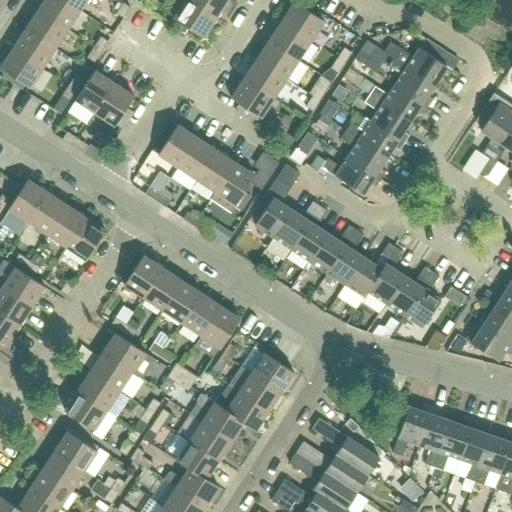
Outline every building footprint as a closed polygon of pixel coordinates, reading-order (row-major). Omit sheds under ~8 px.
[(45,0),(38,11),(68,30),(81,11),(63,0),(45,0)] [(63,0),(81,11),(87,0),(63,0)] [(137,0),(137,2),(142,5),(147,9),(152,2),(149,0),(137,0)] [(185,33),(188,28),(204,38),(217,18),(188,0),(171,0),(181,7),(174,18),(170,24),(185,33)] [(188,0),(217,18),(228,0),(188,0)] [(294,2),(282,22),(311,41),(324,22),(294,2)] [(116,14),(124,18),(131,8),(123,3),(116,14)] [(38,11),(26,30),(56,49),(68,30),(38,11)] [(269,41),(299,60),(311,41),(282,22),(269,41)] [(26,30),(13,49),(43,68),(56,49),(26,30)] [(102,52),(108,42),(101,37),(94,47),(102,52)] [(447,79),(453,71),(459,61),(426,39),(419,49),(413,57),(391,42),(384,52),(393,59),(435,86),(441,75),(447,79)] [(269,41),(257,60),(286,80),(299,60),(269,41)] [(377,48),(367,41),(355,59),(365,66),(377,48)] [(95,63),(102,52),(94,47),(87,58),(95,63)] [(345,63),(352,53),(344,48),(338,58),(345,63)] [(43,68),(13,49),(0,68),(30,88),(43,68)] [(338,74),(345,63),(338,58),(331,69),(338,74)] [(395,85),(428,107),(433,100),(428,96),(435,86),(393,59),(388,67),(401,75),(395,85)] [(257,60),(244,79),(274,99),(286,80),(257,60)] [(95,71),(76,101),(95,114),(115,84),(95,71)] [(320,101),(332,82),(320,74),(309,92),(313,95),(312,97),(320,101)] [(69,86),(77,90),(84,80),(76,75),(69,86)] [(261,118),(274,99),(244,79),(231,99),(239,104),(235,110),(252,121),(256,115),(261,118)] [(115,84),(95,114),(115,127),(134,97),(115,84)] [(375,86),(370,95),(411,122),(418,111),(423,115),(428,107),(395,85),(388,95),(375,86)] [(70,101),(77,90),(69,86),(62,96),(70,101)] [(411,122),(370,95),(364,103),(378,111),(372,121),(371,121),(405,144),(410,136),(404,132),(411,122)] [(313,112),(320,101),(312,97),(306,107),(313,112)] [(480,131),(499,143),(511,123),(511,111),(499,103),(480,131)] [(346,131),(387,158),(394,147),(400,151),(405,144),(371,121),(372,121),(365,116),(358,127),(351,122),(346,131)] [(511,123),(499,143),(496,148),(489,159),(479,174),(483,177),(488,176),(503,153),(506,148),(511,151),(511,123)] [(178,168),(197,138),(178,125),(158,155),(178,168)] [(311,129),(297,144),(306,152),(320,137),(311,129)] [(347,157),(365,169),(381,180),(386,172),(380,168),(387,158),(346,131),(340,139),(354,148),(347,157)] [(279,140),(290,147),(295,139),(284,132),(279,140)] [(63,140),(73,147),(78,140),(67,133),(63,140)] [(197,138),(178,168),(197,180),(216,151),(197,138)] [(73,147),(84,154),(88,147),(78,140),(73,147)] [(481,154),(489,159),(496,148),(489,143),(481,154)] [(197,180),(215,192),(216,193),(232,169),(235,163),(216,151),(197,180)] [(365,169),(347,157),(341,167),(327,159),(326,161),(317,155),(310,166),(324,175),(327,171),(363,194),(370,184),(376,187),(381,180),(365,169)] [(235,163),(232,169),(216,193),(215,192),(211,199),(231,212),(255,176),(235,163)] [(300,173),(286,164),(266,194),(273,199),(255,225),(274,238),(292,210),(281,203),(300,173)] [(262,172),(254,185),(260,189),(269,176),(262,172)] [(28,222),(47,192),(28,179),(8,209),(28,222)] [(145,194),(156,201),(160,194),(150,187),(145,194)] [(47,192),(28,222),(47,234),(66,205),(47,192)] [(0,197),(0,208),(2,210),(9,199),(2,194),(0,197)] [(160,194),(156,201),(166,208),(171,201),(160,194)] [(306,212),(313,217),(320,206),(313,201),(306,212)] [(47,234),(66,247),(85,217),(66,205),(47,234)] [(327,211),(320,206),(313,217),(320,222),(327,211)] [(310,222),(292,210),(274,238),(291,249),(310,222)] [(188,212),(183,219),(194,226),(199,219),(188,212)] [(105,230),(85,217),(66,247),(85,260),(105,230)] [(209,226),(199,219),(194,226),(204,233),(209,226)] [(291,249),(309,261),(328,233),(310,222),(291,249)] [(342,236),(349,240),(356,230),(349,225),(342,236)] [(363,235),(356,230),(349,240),(356,245),(363,235)] [(309,261),(327,273),(346,245),(328,233),(309,261)] [(389,259),(396,248),(389,243),(382,254),(389,259)] [(327,273),(345,285),(364,257),(346,245),(327,273)] [(396,248),(389,259),(396,263),(403,253),(396,248)] [(30,261),(25,268),(35,275),(45,259),(35,253),(30,261)] [(14,261),(25,268),(30,261),(19,254),(14,261)] [(143,298),(163,268),(143,255),(124,285),(143,298)] [(382,269),(364,257),(345,285),(364,297),(368,292),(367,291),(382,269)] [(367,291),(368,292),(385,303),(404,275),(385,263),(382,269),(367,291)] [(15,267),(2,287),(32,306),(45,287),(15,267)] [(385,303),(403,315),(432,272),(425,267),(415,283),(404,275),(385,303)] [(182,280),(163,268),(143,298),(162,310),(182,280)] [(440,299),(429,292),(439,276),(432,272),(403,315),(422,327),(440,299)] [(60,291),(67,296),(74,285),(67,280),(60,291)] [(182,280),(162,310),(181,323),(201,293),(182,280)] [(444,297),(459,306),(465,296),(450,286),(444,297)] [(2,287),(0,289),(0,312),(19,325),(32,306),(2,287)] [(489,303),(511,317),(511,292),(507,289),(500,299),(494,295),(489,303)] [(201,293),(181,323),(200,335),(220,305),(201,293)] [(490,314),(483,325),(511,343),(511,317),(489,303),(484,311),(490,314)] [(220,348),(225,340),(239,318),(220,305),(200,335),(220,348)] [(19,325),(0,312),(0,340),(6,345),(19,325)] [(121,331),(126,324),(115,317),(111,324),(121,331)] [(137,331),(126,324),(121,331),(132,338),(137,331)] [(511,343),(483,325),(476,335),(470,331),(465,339),(498,361),(505,351),(511,355),(511,343)] [(167,347),(174,336),(162,329),(156,340),(167,347)] [(115,333),(102,352),(132,372),(145,352),(115,333)] [(159,356),(164,349),(153,342),(149,349),(159,356)] [(236,348),(229,343),(222,354),(229,358),(236,348)] [(241,366),(251,372),(281,392),(293,372),(254,346),(241,366)] [(174,356),(164,349),(159,356),(170,363),(174,356)] [(102,352),(90,371),(119,391),(132,372),(102,352)] [(229,358),(222,354),(215,364),(222,369),(229,358)] [(176,363),(171,370),(182,377),(187,370),(176,363)] [(167,377),(177,384),(182,377),(171,370),(167,377)] [(197,377),(187,370),(182,377),(192,384),(197,377)] [(107,410),(119,391),(90,371),(77,390),(107,410)] [(268,411),(281,392),(251,372),(238,391),(268,411)] [(192,384),(182,377),(177,384),(188,391),(192,384)] [(94,430),(107,410),(77,390),(64,410),(94,430)] [(226,411),(244,422),(243,423),(255,430),(268,411),(238,391),(226,410),(226,411)] [(209,410),(201,422),(231,441),(243,423),(244,422),(226,411),(226,410),(200,393),(196,399),(197,402),(209,410)] [(146,409),(153,413),(160,403),(153,398),(146,409)] [(419,445),(432,407),(424,404),(421,411),(409,406),(393,453),(402,456),(408,441),(419,445)] [(425,464),(430,466),(425,479),(429,481),(431,476),(450,421),(439,417),(441,410),(432,407),(419,445),(430,449),(425,464)] [(155,419),(163,424),(170,413),(162,408),(155,419)] [(146,424),(153,413),(146,409),(139,419),(146,424)] [(336,454),(368,475),(379,458),(319,418),(312,429),(341,448),(336,454)] [(163,424),(155,419),(149,429),(156,434),(163,424)] [(359,427),(350,419),(345,424),(353,433),(359,427)] [(462,425),(450,421),(431,476),(436,478),(442,472),(443,471),(447,460),(448,458),(449,456),(460,460),(473,422),(464,419),(462,425)] [(189,441),(219,460),(231,441),(201,422),(189,441)] [(473,422),(460,460),(471,463),(466,478),(475,482),(491,435),(480,431),(482,425),(473,422)] [(54,451),(84,470),(97,451),(67,431),(54,451)] [(491,435),(475,482),(484,485),(489,470),(500,474),(501,474),(511,441),(511,435),(505,433),(503,439),(491,435)] [(125,440),(118,451),(126,455),(133,445),(125,440)] [(176,460),(188,468),(206,479),(219,460),(189,441),(176,460)] [(495,489),(507,493),(511,494),(511,441),(501,474),(500,474),(495,489)] [(368,475),(336,454),(332,461),(303,442),(296,453),(357,493),(368,475)] [(130,458),(137,463),(142,456),(144,452),(137,448),(130,458)] [(54,451),(42,470),(71,489),(84,470),(54,451)] [(357,493),(296,453),(290,463),(318,482),(313,489),(317,492),(318,491),(346,510),(346,509),(357,493)] [(142,456),(137,463),(148,470),(152,463),(142,456)] [(176,487),(206,506),(218,487),(206,479),(188,468),(182,477),(170,470),(165,478),(177,486),(176,487)] [(71,489),(42,470),(29,489),(59,509),(71,489)] [(118,493),(125,482),(117,477),(110,488),(118,493)] [(318,491),(317,492),(313,498),(285,479),(278,490),(312,511),(349,511),(350,511),(346,509),(346,510),(318,491)] [(176,487),(163,506),(172,511),(201,511),(206,506),(176,487)] [(111,503),(118,493),(110,488),(103,498),(111,503)] [(29,489),(17,508),(22,511),(56,511),(59,509),(29,489)] [(312,511),(278,490),(271,500),(289,511),(312,511)] [(0,496),(0,511),(22,511),(17,508),(0,496)] [(412,496),(408,502),(415,506),(418,500),(412,496)] [(415,511),(419,508),(415,506),(408,502),(403,498),(396,509),(400,511),(415,511)] [(121,503),(116,510),(118,511),(130,511),(132,510),(121,503)]
